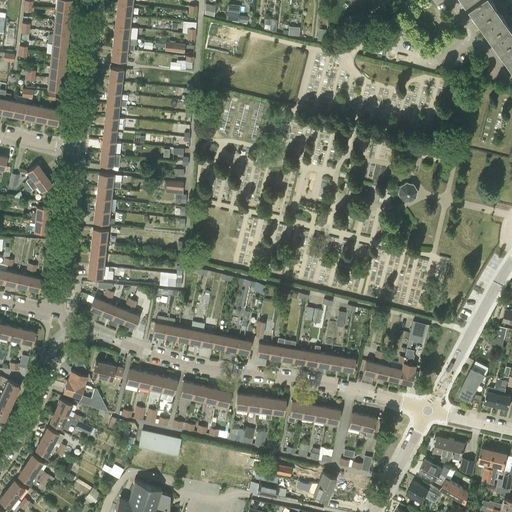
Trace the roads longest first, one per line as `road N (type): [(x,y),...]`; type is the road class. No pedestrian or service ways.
road 1 (residential): [(428,410),(177,361),(91,331),(67,333)]
road 2 (residential): [(428,410),(511,258)]
road 3 (residential): [(56,311),(77,152)]
road 4 (residential): [(77,152),(97,0)]
road 5 (residential): [(0,461),(56,339),(67,333)]
